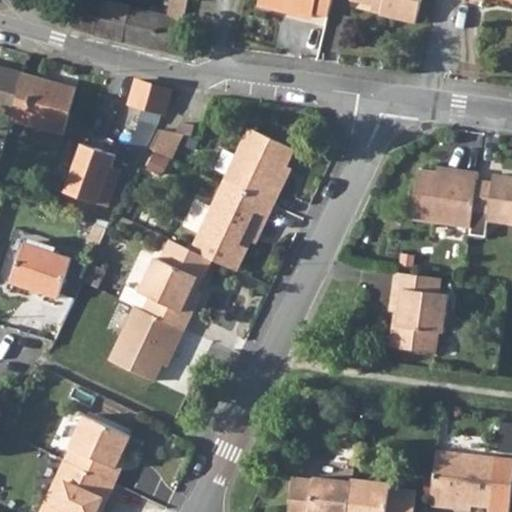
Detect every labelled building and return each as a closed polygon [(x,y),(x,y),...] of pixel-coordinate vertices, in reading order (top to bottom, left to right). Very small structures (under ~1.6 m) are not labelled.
[(178,53),(181,40),(186,19),(102,0),(100,0),(100,4),(86,0),(75,0),(74,11),(72,17),(70,27),(85,31),(94,34),(94,35),(178,53)] [(313,18),(314,13),(317,2),(331,5),(332,0),(260,0),(259,4),(313,18)] [(415,23),(421,0),(351,0),(382,8),(380,15),(415,23)] [(329,17),(331,5),(317,2),(314,13),(329,17)] [(0,111),(13,114),(24,73),(0,66),(0,111)] [(44,128),(64,134),(76,87),(24,73),(13,114),(12,119),(44,128)] [(164,113),(166,114),(173,90),(142,81),(137,79),(130,103),(144,107),(141,117),(144,119),(123,162),(126,164),(137,169),(164,113)] [(194,136),(196,126),(181,123),(179,133),(184,134),(194,136)] [(282,191),(277,189),(288,166),(296,149),(251,127),(225,181),(270,203),(275,205),(282,191)] [(179,133),(162,129),(153,148),(173,157),(184,134),(179,133)] [(116,184),(127,189),(137,169),(126,164),(116,184)] [(293,168),(288,166),(277,189),(282,191),(293,168)] [(439,167),(438,172),(463,176),(464,171),(439,167)] [(438,172),(419,170),(413,219),(472,227),(478,181),(479,173),(464,171),(463,176),(438,172)] [(511,177),(494,175),(493,183),(478,181),(472,227),(471,234),(487,236),(489,220),(511,222),(511,177)] [(252,241),(264,217),(268,219),(275,205),(270,203),(225,181),(193,249),(214,259),(238,271),(252,241)] [(257,243),(268,219),(264,217),(252,241),(257,243)] [(99,249),(108,229),(95,223),(87,243),(99,249)] [(31,238),(30,243),(57,252),(58,247),(31,238)] [(142,291),(151,296),(144,309),(186,329),(203,293),(194,289),(199,278),(204,280),(214,259),(193,249),(171,239),(163,258),(158,256),(142,291)] [(30,243),(26,242),(13,282),(60,298),(73,258),(57,252),(30,243)] [(416,256),(404,255),(402,267),(415,269),(416,256)] [(397,272),(391,311),(396,312),(401,312),(400,325),(395,324),(392,347),(437,353),(440,332),(445,332),(450,294),(440,293),(442,278),(397,272)] [(137,305),(111,360),(156,381),(164,364),(175,341),(180,343),(186,329),(144,309),(137,305)] [(180,343),(175,341),(164,364),(169,366),(180,343)] [(118,467),(124,453),(133,436),(87,415),(66,460),(116,484),(123,469),(118,467)] [(510,511),(511,502),(511,458),(438,449),(431,504),(447,506),(447,501),(473,504),(490,506),(490,511),(500,511),(510,511)] [(129,455),(124,453),(118,467),(123,469),(129,455)] [(41,511),(96,511),(105,496),(109,498),(116,484),(66,460),(41,511)] [(294,477),(289,511),(349,511),(354,481),(315,476),(315,479),(294,477)] [(392,487),(393,482),(354,478),(354,481),(349,511),(415,511),(418,490),(392,487)] [(102,511),(109,498),(105,496),(96,511),(102,511)]
